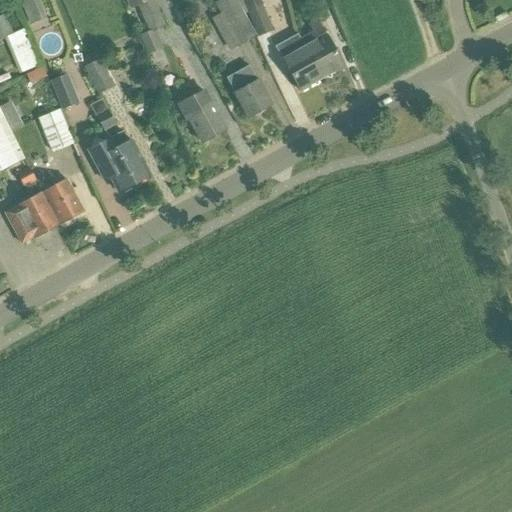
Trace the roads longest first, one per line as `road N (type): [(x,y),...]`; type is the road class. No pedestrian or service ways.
road 1 (tertiary): [(0,314),(440,69)]
road 2 (unclassified): [(511,262),(440,69)]
